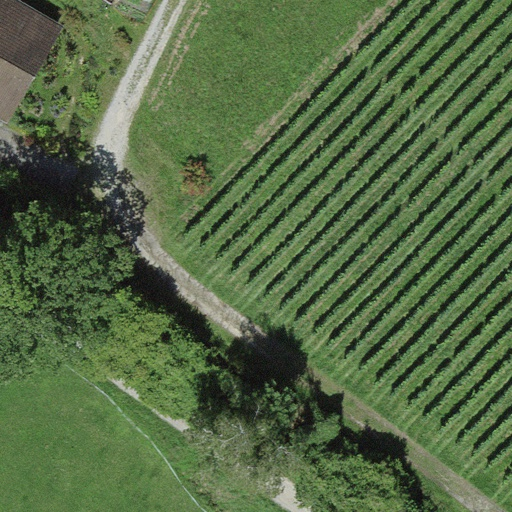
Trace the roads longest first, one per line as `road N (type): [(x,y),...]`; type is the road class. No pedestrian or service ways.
road 1 (track): [(170,0),(108,144),(121,228),(479,511)]
road 2 (track): [(56,325),(311,511)]
